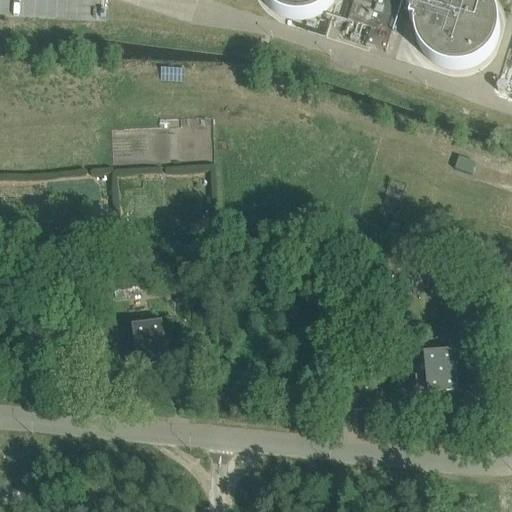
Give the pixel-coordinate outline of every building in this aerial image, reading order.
[(0,0),(0,18),(83,22),(84,0),(0,0)] [(262,0),(263,1),(265,4),(268,7),(271,10),(274,12),(278,15),(281,17),(283,18),(287,19),(293,20),(296,20),(299,20),(302,20),(304,20),(310,19),(313,18),(315,17),(318,16),(322,14),(325,12),(327,9),(330,7),(332,4),(334,1),(335,0),(262,0)] [(355,0),(354,4),(348,22),(372,30),(367,46),(385,52),(386,53),(403,0),(355,0)] [(410,22),(415,24),(415,27),(415,31),(415,34),(415,36),(416,39),(417,41),(418,45),(419,48),(421,51),(423,54),(426,57),(429,60),(432,63),(437,66),(441,68),(445,69),(450,70),(453,71),(457,71),(461,71),(466,70),(470,69),(474,67),(477,66),(481,64),(485,61),(488,58),(491,54),(493,51),(496,46),(497,42),(498,38),(499,35),(499,33),(499,30),(499,27),(499,24),(499,22),(498,18),(497,14),(495,10),(494,7),(492,4),(489,1),(488,0),(425,0),(425,1),(423,3),(421,6),(420,8),(415,7),(410,22)] [(134,330),(140,368),(168,364),(162,325),(134,330)] [(453,354),(426,356),(430,395),(457,393),(453,354)] [(341,413),(376,410),(374,382),(338,385),(341,413)]
